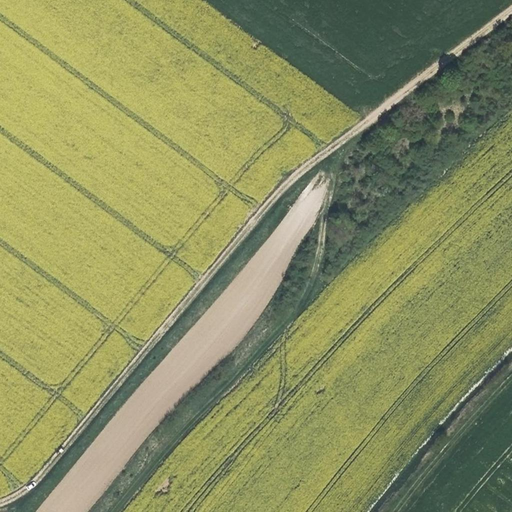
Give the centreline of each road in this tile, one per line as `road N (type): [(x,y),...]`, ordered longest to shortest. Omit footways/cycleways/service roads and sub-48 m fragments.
road 1 (track): [(0,502),(44,467),(283,182),(511,8)]
road 2 (track): [(332,149),(295,301),(112,511)]
road 3 (track): [(390,511),(511,380)]
